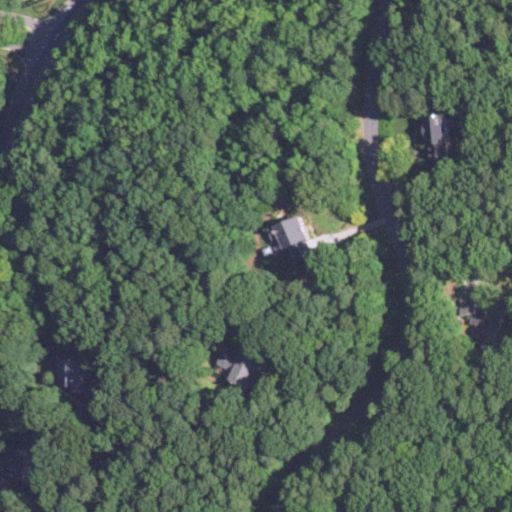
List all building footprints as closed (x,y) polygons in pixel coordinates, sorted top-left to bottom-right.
[(452,113),(429,113),(429,159),(452,159),(452,113)] [(271,224),(277,243),(290,239),(295,258),(316,252),(305,214),(271,224)] [(461,298),(463,322),(476,321),(476,335),(484,334),(485,346),(507,319),(507,312),(511,305),(511,294),(501,295),(490,310),(477,311),(476,296),(461,298)] [(258,389),(271,357),(253,351),(258,338),(246,333),(238,354),(224,349),(219,363),(229,367),(225,376),(258,389)] [(61,353),(60,389),(91,390),(91,406),(109,407),(109,384),(91,384),(92,361),(96,362),(96,345),(80,344),(80,354),(61,353)] [(0,488),(2,491),(41,457),(28,441),(0,466),(0,488)]
